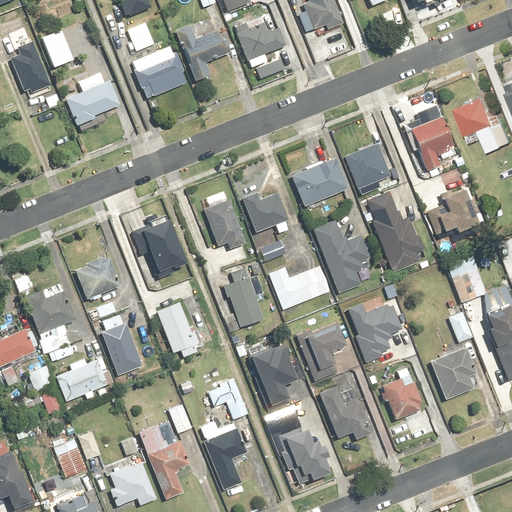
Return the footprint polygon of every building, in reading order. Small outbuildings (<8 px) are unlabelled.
[(146,0),(123,0),(124,1),(120,3),(126,17),(150,8),(146,0)] [(223,0),(227,11),(249,2),(248,0),(223,0)] [(307,11),(299,14),(305,31),(325,24),(327,30),(343,24),(333,0),(309,0),(310,0),(304,3),(307,11)] [(262,17),(235,28),(247,61),(286,46),(279,28),(267,32),(262,17)] [(145,22),(128,30),(138,52),(155,45),(145,22)] [(192,25),(176,31),(195,81),(210,75),(205,62),(231,53),(226,40),(223,41),(220,30),(197,39),(192,25)] [(61,30),(42,38),(54,67),(73,59),(61,30)] [(20,54),(10,58),(24,91),(29,88),(31,93),(51,84),(33,41),(18,47),(20,54)] [(172,53),(169,46),(132,62),(146,98),(185,82),(182,73),(185,72),(177,51),(172,53)] [(285,69),(281,58),(256,68),(260,79),(285,69)] [(105,83),(100,73),(78,83),(82,92),(66,99),(78,125),(94,118),(94,116),(121,103),(111,80),(105,83)] [(60,103),(56,94),(45,98),(50,108),(60,103)] [(482,96),(456,108),(471,142),(483,137),(489,151),(511,140),(504,122),(501,123),(494,107),(488,109),(482,96)] [(442,114),(409,127),(426,171),(441,165),(437,156),(440,154),(442,159),(457,153),(442,114)] [(376,143),(344,157),(359,189),(363,187),(365,192),(380,186),(377,180),(390,175),(376,143)] [(336,154),(291,174),(304,205),(349,185),(336,154)] [(464,187),(441,196),(444,203),(426,211),(433,228),(441,225),(443,230),(453,225),(456,231),(479,222),(464,187)] [(257,191),(242,197),(255,230),(275,223),(278,232),(287,229),(285,221),(287,220),(276,191),(259,198),(257,191)] [(417,232),(414,233),(402,203),(395,206),(389,192),(365,201),(373,220),(371,221),(392,272),(409,265),(408,263),(422,258),(419,251),(424,249),(417,232)] [(244,244),(229,199),(219,202),(216,195),(201,200),(216,245),(226,241),(229,249),(244,244)] [(167,216),(131,229),(146,272),(154,269),(156,275),(174,268),(173,265),(184,261),(167,216)] [(335,219),(313,228),(338,293),(362,284),(356,270),(363,268),(361,261),(370,258),(361,234),(343,241),(335,219)] [(259,248),(264,260),(284,253),(280,241),(259,248)] [(86,298),(91,296),(92,299),(100,295),(99,294),(121,285),(109,254),(87,262),(87,264),(74,269),(86,298)] [(473,255),(447,264),(460,302),(486,293),(473,255)] [(257,304),(266,301),(257,274),(262,272),(258,262),(250,264),(254,275),(247,277),(243,266),(229,271),(233,280),(223,284),(227,296),(228,296),(234,312),(223,316),(229,332),(239,329),(238,326),(262,318),(257,304)] [(285,267),(268,273),(283,309),(329,290),(318,265),(289,277),(285,267)] [(32,285),(28,274),(19,278),(17,273),(9,276),(15,292),(32,285)] [(61,283),(24,297),(39,335),(35,336),(42,354),(49,352),(52,362),(75,353),(63,324),(75,319),(61,283)] [(394,284),(382,289),(387,299),(398,293),(394,284)] [(174,287),(155,295),(160,306),(178,299),(174,287)] [(362,303),(348,309),(358,333),(354,335),(365,362),(392,351),(389,343),(396,340),(394,335),(403,331),(390,300),(365,311),(362,303)] [(115,311),(111,301),(94,307),(99,318),(115,311)] [(156,310),(174,352),(181,349),(184,357),(195,352),(192,344),(198,342),(193,330),(191,331),(179,301),(156,310)] [(511,309),(510,304),(486,313),(491,325),(489,326),(508,378),(511,376),(511,309)] [(462,309),(447,315),(457,341),(472,336),(462,309)] [(105,329),(101,331),(118,375),(142,365),(125,322),(123,323),(120,314),(102,321),(105,329)] [(308,329),(295,334),(313,379),(337,370),(329,351),(346,344),(337,321),(310,332),(308,329)] [(19,329),(19,331),(0,339),(0,337),(0,364),(10,360),(11,365),(1,369),(6,380),(16,376),(13,369),(19,366),(18,364),(38,356),(26,326),(19,329)] [(273,348),(272,345),(264,349),(261,342),(245,348),(243,343),(235,347),(239,357),(249,353),(270,403),(288,396),(284,384),(296,379),(286,353),(288,352),(285,344),(273,348)] [(466,347),(430,360),(445,399),(477,387),(472,374),(476,373),(466,347)] [(72,368),(55,375),(66,400),(84,393),(86,398),(94,395),(91,390),(107,383),(96,357),(84,363),(82,358),(69,363),(72,368)] [(23,370),(24,373),(27,372),(36,395),(10,406),(13,415),(43,402),(48,414),(61,408),(43,366),(35,369),(33,365),(23,370)] [(411,378),(407,366),(398,370),(401,378),(381,385),(383,390),(381,391),(384,399),(386,399),(394,418),(421,408),(419,404),(423,403),(413,378),(411,378)] [(227,404),(233,419),(247,414),(233,377),(219,382),(221,386),(208,391),(213,405),(225,401),(227,404)] [(190,379),(179,383),(183,393),(194,389),(190,379)] [(335,384),(319,391),(338,437),(352,432),(354,439),(373,431),(362,405),(359,406),(356,398),(343,403),(335,384)] [(182,403),(168,408),(178,432),(191,427),(182,403)] [(233,419),(227,404),(211,410),(215,421),(201,427),(205,439),(204,440),(221,488),(242,481),(233,457),(243,453),(242,451),(246,449),(238,427),(236,427),(233,419)] [(168,420),(139,433),(165,498),(182,491),(174,471),(191,464),(180,439),(176,441),(168,420)] [(307,427),(284,435),(295,464),(298,463),(302,473),(308,471),(312,479),(331,472),(324,456),(328,455),(321,437),(312,440),(307,427)] [(91,429),(78,434),(87,459),(100,454),(91,429)] [(73,436),(52,445),(66,477),(86,468),(73,436)] [(132,437),(120,442),(125,455),(138,450),(132,437)] [(5,438),(0,440),(0,496),(6,494),(13,507),(33,498),(5,438)] [(140,460),(110,472),(115,484),(109,486),(116,504),(136,496),(140,505),(156,499),(140,460)] [(69,502),(55,507),(57,511),(93,511),(88,500),(71,507),(69,502)]
